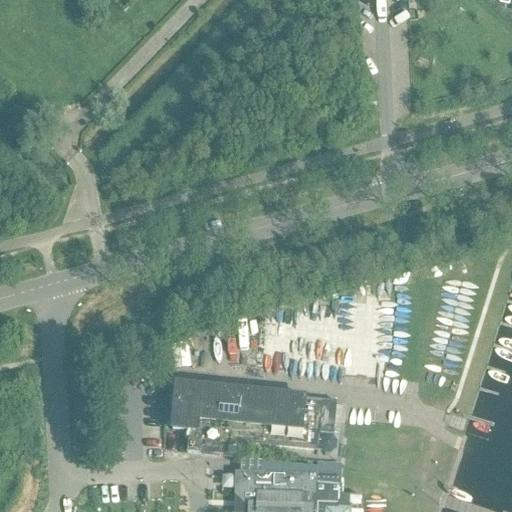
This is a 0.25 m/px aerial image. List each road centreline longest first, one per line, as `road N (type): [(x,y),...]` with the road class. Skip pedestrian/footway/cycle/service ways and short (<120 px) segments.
road 1 (unclassified): [(0,300),(511,162)]
road 2 (unknown): [(511,122),(0,260)]
